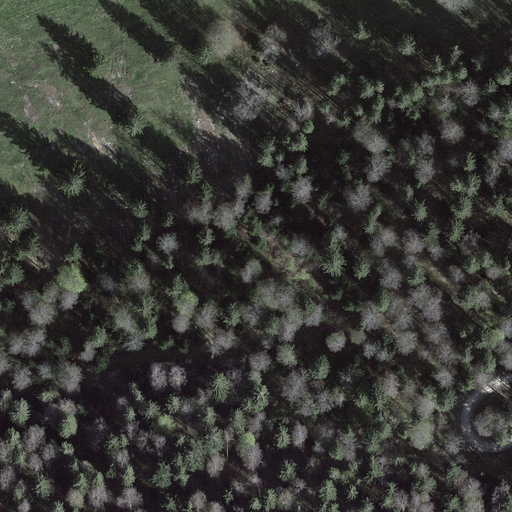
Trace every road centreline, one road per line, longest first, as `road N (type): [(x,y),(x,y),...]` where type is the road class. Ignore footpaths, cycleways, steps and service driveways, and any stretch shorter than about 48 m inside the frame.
road 1 (track): [(0,376),(111,366),(415,314),(511,288)]
road 2 (track): [(471,437),(370,444),(154,511)]
road 3 (unclassified): [(511,443),(487,446),(467,427),(478,395),(511,378)]
